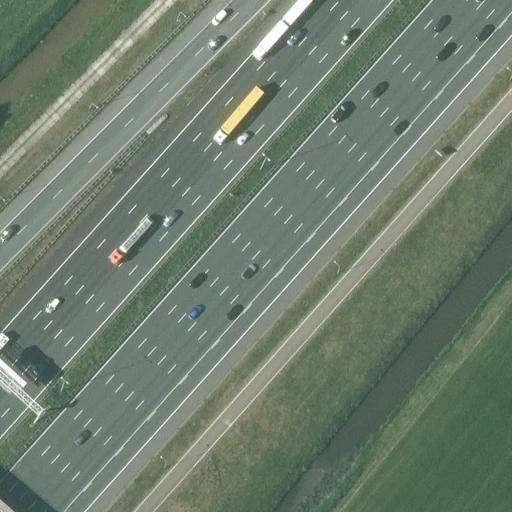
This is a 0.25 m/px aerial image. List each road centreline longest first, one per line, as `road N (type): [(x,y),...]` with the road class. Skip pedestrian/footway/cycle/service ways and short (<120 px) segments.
road 1 (motorway): [(16,511),(475,0)]
road 2 (motorway): [(343,0),(0,388)]
road 3 (motorway): [(250,0),(0,254)]
